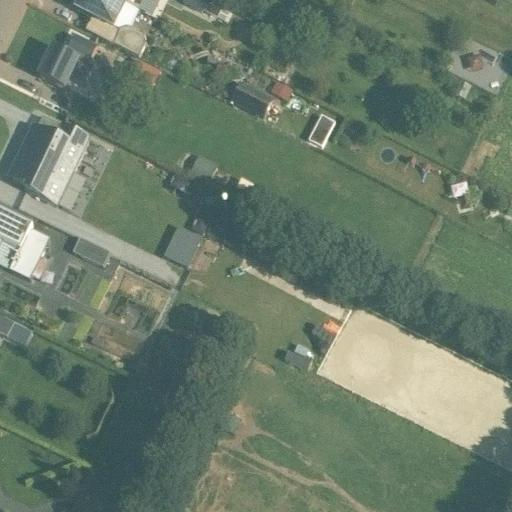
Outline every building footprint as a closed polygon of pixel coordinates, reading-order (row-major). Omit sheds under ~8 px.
[(114,30),(126,6),(113,0),(82,0),(76,12),(93,20),(86,33),(113,47),(120,34),(114,30)] [(113,0),(126,6),(139,13),(145,0),(113,0)] [(222,12),(210,5),(205,14),(218,21),(222,12)] [(98,50),(74,39),(68,51),(69,52),(66,57),(54,51),(40,80),(65,92),(82,57),(92,62),(98,50)] [(292,93),(278,85),(272,95),(286,103),(292,93)] [(242,88),(235,101),(232,106),(264,122),(273,104),(245,89),(242,88)] [(319,123),(318,126),(331,133),(335,125),(322,119),(319,123)] [(68,189),(90,143),(62,129),(56,141),(33,130),(25,148),(29,150),(13,182),(28,190),(26,194),(48,205),(58,184),(68,189)] [(219,169),(199,159),(190,176),(210,187),(219,169)] [(0,219),(0,250),(3,245),(21,254),(19,258),(17,257),(16,258),(18,259),(15,266),(13,265),(12,266),(14,267),(10,275),(31,285),(33,281),(32,280),(47,248),(48,248),(51,244),(31,235),(33,231),(12,221),(10,224),(0,219)] [(179,230),(165,259),(187,270),(201,241),(179,230)] [(80,242),(73,256),(104,271),(111,257),(80,242)] [(259,248),(251,263),(338,309),(346,293),(259,248)] [(0,318),(0,336),(8,341),(15,326),(0,318)]
